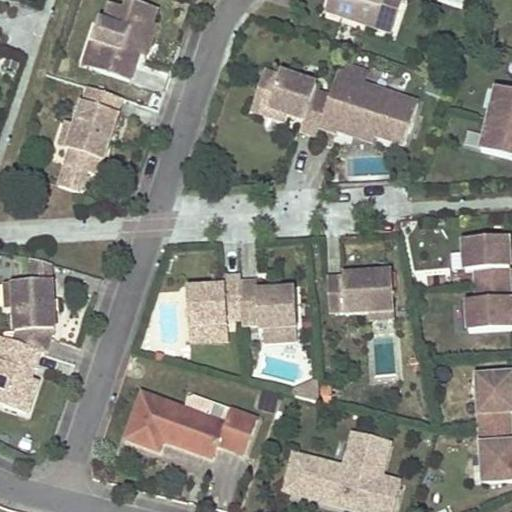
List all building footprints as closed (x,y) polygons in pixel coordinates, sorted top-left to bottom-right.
[(105,45),(97,70),(138,83),(142,70),(147,56),(152,40),(159,42),(164,26),(156,23),(160,9),(132,0),(129,9),(114,4),(108,22),(102,20),(95,42),(105,45)] [(331,0),(327,13),(394,35),(406,0),(405,0),(331,0)] [(159,42),(152,40),(147,56),(154,58),(159,42)] [(88,67),(97,70),(105,45),(95,42),(88,67)] [(333,98),(323,128),(341,134),(344,125),(359,131),(360,128),(379,134),(378,137),(408,147),(422,104),(370,87),(368,92),(365,91),(370,74),(344,65),(338,82),(333,98)] [(283,78),(269,73),(259,102),(273,107),(272,111),(291,117),(307,123),(304,132),(320,137),(323,128),(333,98),(319,93),(321,87),(284,74),(283,78)] [(120,114),(125,100),(92,89),(87,103),(85,103),(78,125),(70,150),(74,151),(69,165),(70,166),(90,172),(98,175),(103,160),(107,162),(122,115),(120,114)] [(493,121),(485,152),(511,159),(511,93),(501,90),(493,121)] [(272,111),(273,107),(259,102),(255,112),(289,123),(291,117),(272,111)] [(78,125),(71,123),(63,147),(70,150),(78,125)] [(378,137),(379,134),(360,128),(359,131),(344,125),(341,134),(375,145),(378,137)] [(90,172),(70,166),(66,175),(87,181),(90,172)] [(87,181),(66,175),(63,187),(71,190),(77,191),(83,194),(87,181)] [(511,269),(511,246),(511,239),(468,242),(469,273),(479,272),(480,286),(481,303),(472,303),(474,334),(511,330),(511,272),(511,270),(511,269)] [(30,276),(48,275),(47,263),(28,257),(30,276)] [(374,314),(398,312),(396,273),(347,276),(347,279),(343,279),(331,280),(333,314),(349,313),(349,315),(374,314)] [(220,289),(191,291),(193,329),(232,327),(231,320),(246,319),(244,285),(243,278),(228,279),(228,289),(220,289)] [(30,281),(10,283),(12,307),(13,331),(3,332),(1,339),(2,339),(13,343),(28,347),(38,351),(43,352),(48,336),(50,329),(52,328),(49,280),(30,281)] [(12,307),(10,283),(3,283),(4,308),(12,307)] [(246,319),(246,326),(262,325),(263,332),(269,331),(270,348),(300,347),(299,329),(302,329),(299,291),(262,294),(261,284),(259,284),(244,285),(246,319)] [(463,303),(453,303),(453,328),(463,328),(463,303)] [(398,319),(398,312),(374,314),(374,321),(398,319)] [(316,328),(315,319),(306,320),(307,328),(316,328)] [(232,327),(193,329),(195,344),(233,342),(232,327)] [(32,369),(38,351),(28,347),(13,343),(2,339),(0,344),(0,404),(26,413),(31,396),(24,394),(29,378),(32,369)] [(511,376),(481,379),(484,431),(488,484),(511,482),(511,376)] [(29,378),(24,394),(31,396),(36,380),(29,378)] [(324,403),(322,383),(319,384),(300,392),(299,397),(324,403)] [(247,457),(260,420),(233,410),(196,396),(191,398),(188,409),(144,393),(127,441),(162,454),(166,444),(216,462),(221,447),(247,457)] [(393,442),(356,433),(347,468),(310,459),(301,496),(340,506),(341,501),(358,505),(357,510),(364,511),(396,511),(404,483),(384,478),(393,442)] [(301,496),(310,459),(296,455),(286,492),(301,496)] [(341,501),(340,506),(357,510),(358,505),(341,501)]
